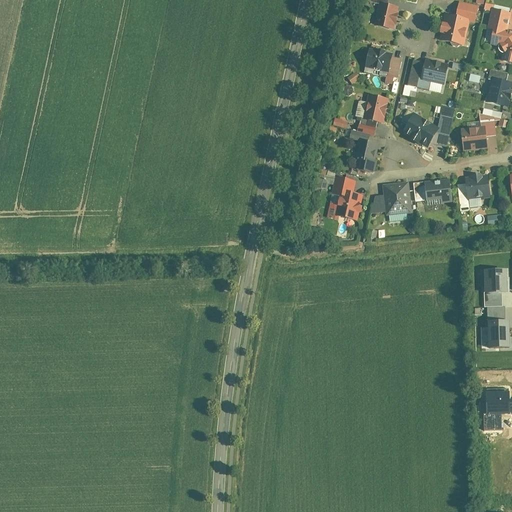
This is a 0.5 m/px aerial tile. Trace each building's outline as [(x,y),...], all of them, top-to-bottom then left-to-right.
[(481,8),(461,5),(458,19),(478,23),(481,8)] [(401,10),(381,6),(376,33),(396,37),(401,10)] [(511,17),(494,14),(489,42),(506,45),(511,17)] [(468,21),(446,17),(440,47),(462,51),(468,21)] [(393,57),(370,52),(366,70),(389,75),(393,57)] [(430,93),(432,83),(421,81),(424,64),(416,62),(409,88),(430,93)] [(448,68),(425,62),(424,64),(421,81),(432,83),(444,86),(448,68)] [(349,84),(358,81),(356,75),(347,79),(349,84)] [(470,75),(468,81),(477,84),(479,78),(470,75)] [(511,95),(511,87),(493,82),(487,104),(508,109),(511,95)] [(387,101),(368,98),(363,123),(383,127),(387,101)] [(440,130),(416,114),(403,135),(426,150),(440,130)] [(345,129),(346,122),(332,120),(331,127),(345,129)] [(481,129),(459,132),(461,153),(483,151),(481,129)] [(380,144),(361,141),(355,171),(375,174),(380,144)] [(330,187),(333,173),(325,171),(322,185),(330,187)] [(487,178),(465,181),(468,204),(490,201),(487,178)] [(355,182),(338,179),(335,196),(339,197),(335,219),(358,223),(362,198),(353,196),(355,182)] [(450,182),(425,185),(428,207),(453,204),(450,182)] [(408,187),(384,190),(385,198),(375,199),(373,216),(387,214),(387,219),(411,216),(408,187)] [(508,294),(508,271),(486,272),(487,295),(508,294)] [(511,349),(510,323),(489,324),(490,350),(511,349)] [(510,415),(509,391),(487,392),(488,416),(510,415)] [(511,465),(511,466),(511,453),(490,453),(491,473),(496,473),(497,475),(511,474),(511,465)]
